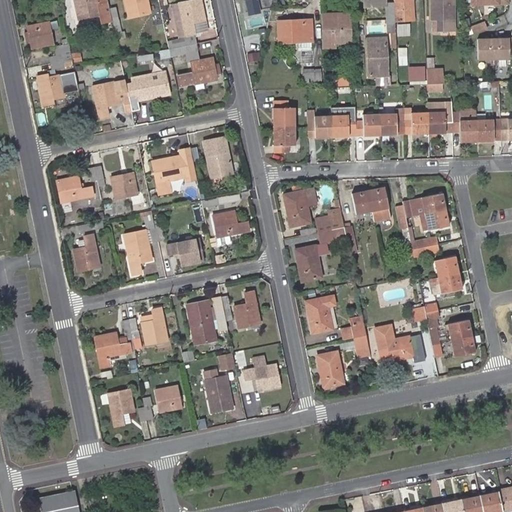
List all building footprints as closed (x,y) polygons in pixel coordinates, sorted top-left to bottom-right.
[(73,0),(78,20),(99,16),(95,0),(73,0)] [(109,9),(107,0),(95,0),(99,16),(100,24),(106,23),(103,10),(109,9)] [(124,0),(128,17),(150,13),(147,0),(124,0)] [(200,0),(185,0),(178,1),(185,33),(194,32),(192,21),(204,19),(200,0)] [(411,0),(392,0),(393,6),(393,21),(409,20),(407,1),(411,1),(411,0)] [(453,25),(452,0),(429,0),(430,15),(436,15),(437,25),(453,25)] [(178,1),(172,3),(179,35),(185,33),(178,1)] [(113,8),(109,9),(112,21),(119,20),(116,8),(113,8)] [(112,21),(109,9),(103,10),(106,23),(112,21)] [(322,15),(324,48),(333,48),(333,41),(351,40),(350,21),(350,13),(322,15)] [(466,27),(471,32),(480,24),(475,18),(466,27)] [(204,19),(192,21),(194,32),(206,30),(204,19)] [(119,20),(112,21),(115,39),(125,37),(124,31),(121,32),(119,20)] [(311,20),(302,20),(302,23),(302,24),(287,24),(286,21),(276,21),(277,42),(301,41),(311,40),(311,20)] [(48,22),(48,21),(27,26),(28,32),(30,40),(31,48),(53,43),(50,28),(48,22)] [(181,39),(183,45),(195,42),(196,42),(195,37),(181,39)] [(65,53),(61,54),(55,55),(49,56),(50,63),(62,60),(71,58),(67,39),(62,40),(63,45),(65,53)] [(168,42),(169,48),(183,45),(181,39),(168,42)] [(507,39),(476,39),(476,59),(508,59),(508,54),(507,39)] [(386,40),(367,40),(368,78),(387,78),(386,40)] [(195,42),(183,45),(184,52),(197,49),(196,42),(195,42)] [(55,55),(61,54),(65,53),(63,45),(54,47),(55,55)] [(169,48),(170,55),(184,52),(183,45),(169,48)] [(197,49),(184,52),(187,63),(190,62),(190,61),(199,60),(197,49)] [(79,52),(72,53),(73,62),(80,60),(79,52)] [(212,57),(199,60),(190,61),(190,62),(191,70),(176,73),(179,86),(216,79),(215,74),(220,73),(218,62),(213,64),(212,57)] [(63,67),(62,60),(50,63),(51,69),(63,67)] [(313,78),(310,78),(310,81),(320,80),(319,69),(302,70),(302,72),(313,72),(313,78)] [(409,70),(409,84),(424,83),(423,70),(409,70)] [(427,83),(443,82),(442,70),(426,70),(427,83)] [(167,93),(162,73),(131,78),(133,88),(134,88),(143,86),(145,92),(146,98),(156,96),(167,93)] [(37,79),(42,101),(63,96),(59,75),(37,79)] [(334,83),(347,83),(347,77),(344,77),(344,75),(333,76),(334,83)] [(128,99),(124,80),(92,86),(99,118),(108,116),(106,106),(122,103),(125,113),(131,111),(128,99)] [(128,99),(131,111),(138,110),(135,98),(128,99)] [(277,132),(274,132),(274,151),(287,151),(287,145),(293,144),(293,106),(286,106),(286,99),(274,100),(274,118),(277,118),(277,126),(277,132)] [(385,134),(420,132),(420,129),(434,129),(434,131),(458,130),(459,140),(469,140),(469,137),(483,137),(482,139),(511,138),(511,118),(507,119),(506,125),(492,125),(491,119),(475,120),(458,120),(458,117),(458,111),(451,111),(451,118),(443,118),(442,112),(441,113),(440,104),(439,105),(426,105),(427,113),(410,114),(409,119),(402,119),(395,120),(395,114),(361,115),(361,121),(346,122),(346,116),(330,117),(329,117),(314,117),(313,112),(306,112),(307,123),(307,126),(307,137),(324,136),(324,133),(337,133),(337,136),(372,134),(372,131),(385,131),(385,134)] [(458,117),(458,120),(475,120),(475,108),(458,109),(458,111),(458,117)] [(233,173),(226,141),(216,143),(218,154),(206,156),(211,177),(233,173)] [(197,147),(190,148),(193,160),(199,159),(197,147)] [(193,160),(190,148),(184,149),(187,162),(193,160)] [(170,180),(189,176),(187,167),(176,168),(175,164),(173,157),(152,161),(157,183),(170,180)] [(193,160),(187,162),(187,167),(189,176),(196,174),(193,160)] [(97,179),(97,180),(104,179),(101,166),(95,167),(97,179)] [(91,181),(97,180),(97,179),(95,167),(88,169),(91,181)] [(115,198),(137,193),(132,173),(111,176),(115,198)] [(57,181),(61,202),(93,195),(91,186),(83,187),(81,188),(80,183),(78,176),(57,181)] [(170,180),(157,183),(159,192),(172,190),(170,180)] [(302,190),(305,201),(315,198),(312,188),(302,190)] [(374,188),(358,191),(359,193),(350,195),(354,212),(370,209),(373,220),(389,216),(383,188),(375,190),(374,188)] [(309,221),(305,201),(302,190),(286,194),(289,209),(287,209),(291,226),(309,221)] [(242,191),(230,193),(232,200),(244,198),(242,191)] [(230,193),(216,196),(217,203),(232,200),(230,193)] [(444,216),(440,199),(438,199),(436,193),(420,196),(420,197),(421,203),(409,205),(408,199),(401,201),(401,203),(403,213),(404,216),(423,212),(426,228),(443,225),(441,217),(444,216)] [(217,203),(216,196),(201,199),(202,206),(217,203)] [(420,197),(408,199),(409,205),(421,203),(420,197)] [(406,227),(404,216),(403,213),(401,203),(391,206),(393,215),(395,215),(398,228),(406,227)] [(153,215),(151,209),(140,212),(141,218),(144,217),(144,216),(152,215),(153,215)] [(317,231),(329,228),(342,226),(339,210),(325,213),(326,215),(314,217),(317,231)] [(213,215),(217,237),(248,230),(247,221),(237,223),(234,211),(213,215)] [(147,230),(149,230),(154,229),(152,215),(144,216),(144,217),(147,230)] [(102,220),(91,222),(92,229),(103,227),(102,220)] [(92,229),(91,222),(79,224),(80,231),(92,229)] [(342,227),(344,238),(345,240),(353,238),(350,225),(342,227)] [(332,240),(344,238),(342,227),(342,226),(329,228),(332,240)] [(158,240),(158,241),(165,240),(162,227),(155,228),(158,240)] [(152,242),(158,241),(158,240),(155,228),(154,229),(149,230),(152,242)] [(329,228),(317,231),(319,244),(325,242),(332,240),(329,228)] [(149,243),(146,230),(124,235),(132,275),(142,273),(140,262),(152,260),(149,243)] [(73,248),(78,271),(99,267),(93,234),(84,236),(86,246),(73,248)] [(421,239),(409,242),(411,250),(412,256),(425,253),(438,250),(437,244),(435,237),(421,239)] [(353,238),(345,240),(348,252),(355,250),(353,238)] [(203,260),(199,239),(167,245),(169,254),(180,253),(182,265),(203,260)] [(302,263),(299,264),(302,280),(321,276),(316,256),(327,254),(325,242),(319,244),(314,245),(298,248),(302,263)] [(457,281),(453,263),(452,264),(450,256),(433,260),(437,276),(430,278),(432,286),(433,285),(438,284),(440,291),(440,293),(456,290),(455,281),(457,281)] [(233,305),(237,326),(259,322),(253,290),(243,292),(245,302),(233,305)] [(220,295),(223,309),(229,307),(227,295),(226,294),(220,295)] [(223,309),(220,295),(212,297),(218,329),(227,327),(225,319),(223,309)] [(311,314),(309,315),(313,332),(331,327),(327,307),(336,305),(334,295),(325,296),(309,300),(311,314)] [(186,303),(192,332),(214,328),(209,306),(205,307),(204,299),(186,303)] [(423,305),(425,318),(426,320),(434,318),(438,316),(435,302),(422,305),(423,305)] [(414,321),(425,318),(423,305),(411,308),(414,321)] [(223,309),(225,319),(231,318),(229,307),(223,309)] [(145,344),(166,340),(160,308),(151,309),(153,320),(140,323),(145,344)] [(361,315),(348,318),(350,325),(362,322),(361,315)] [(135,318),(127,320),(130,332),(137,331),(135,318)] [(434,318),(426,320),(431,344),(437,342),(434,326),(436,325),(434,318)] [(130,332),(127,320),(121,321),(123,333),(130,332)] [(470,343),(467,327),(464,328),(462,320),(447,323),(453,356),(469,352),(467,344),(470,343)] [(367,346),(362,322),(350,325),(352,337),(355,349),(367,346)] [(350,325),(341,327),(344,339),(352,337),(350,325)] [(214,328),(202,330),(204,340),(216,338),(214,328)] [(137,331),(130,332),(134,350),(137,350),(134,338),(139,336),(138,330),(137,331)] [(204,340),(202,330),(192,332),(194,342),(204,340)] [(99,358),(109,356),(131,352),(129,342),(118,344),(116,332),(94,336),(99,358)] [(124,338),(117,339),(118,344),(129,342),(131,352),(134,351),(130,332),(123,333),(124,338)] [(397,356),(397,359),(413,356),(408,336),(378,343),(381,359),(397,356)] [(440,356),(437,342),(431,344),(433,357),(440,356)] [(367,346),(355,349),(357,357),(369,354),(367,346)] [(191,349),(181,351),(183,360),(193,359),(191,349)] [(324,370),(321,370),(324,385),(343,381),(337,351),(320,355),(324,370)] [(231,352),(218,354),(221,368),(235,365),(231,352)] [(109,356),(99,358),(101,367),(111,365),(109,356)] [(135,358),(128,359),(130,372),(137,370),(135,358)] [(275,364),(243,370),(244,379),(255,378),(258,390),(279,386),(275,364)] [(206,379),(219,377),(217,369),(204,372),(206,379)] [(230,396),(226,375),(219,377),(206,379),(204,379),(210,411),(219,409),(218,399),(230,396)] [(177,385),(155,389),(159,411),(181,408),(177,385)] [(107,393),(114,425),(123,422),(121,413),(133,411),(129,389),(107,393)] [(246,389),(240,390),(243,403),(249,402),(246,389)] [(142,398),(144,406),(151,405),(149,396),(142,398)] [(230,396),(218,399),(219,409),(232,407),(230,396)] [(151,405),(144,406),(147,419),(153,417),(151,405)] [(147,419),(144,406),(138,407),(140,420),(147,419)] [(128,422),(136,420),(133,412),(126,414),(128,422)] [(511,511),(511,488),(498,492),(502,511),(511,511)] [(76,505),(73,491),(41,499),(43,511),(82,511),(81,505),(76,505)] [(498,492),(479,496),(482,511),(502,511),(498,492)] [(460,499),(462,511),(482,511),(479,496),(460,499)] [(441,503),(442,511),(462,511),(460,499),(441,503)] [(422,507),(423,511),(442,511),(441,503),(422,507)]
